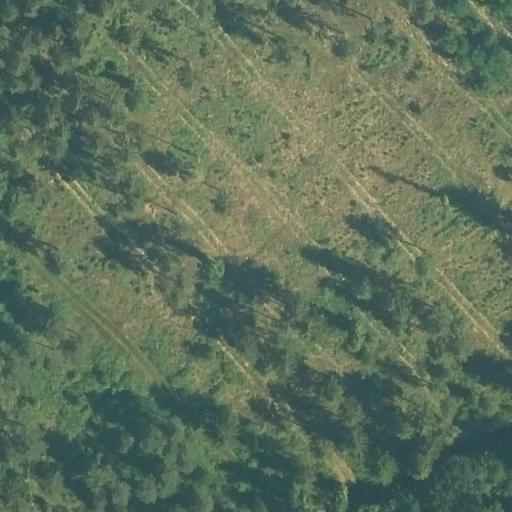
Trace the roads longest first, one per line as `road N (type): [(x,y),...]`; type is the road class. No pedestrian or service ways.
road 1 (track): [(0,232),(229,511)]
road 2 (track): [(309,511),(511,423)]
